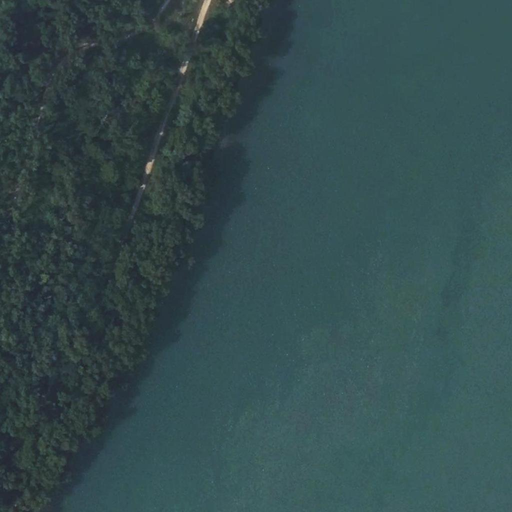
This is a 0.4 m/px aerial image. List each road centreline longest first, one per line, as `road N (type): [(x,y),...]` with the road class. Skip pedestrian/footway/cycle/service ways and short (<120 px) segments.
road 1 (track): [(204,0),(115,233),(0,442)]
road 2 (track): [(173,0),(136,34),(61,62),(0,228)]
